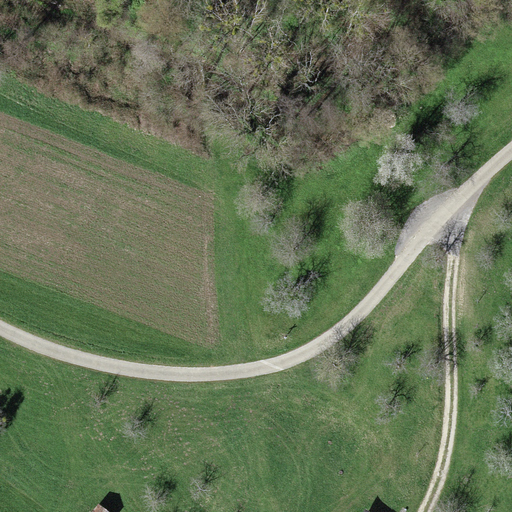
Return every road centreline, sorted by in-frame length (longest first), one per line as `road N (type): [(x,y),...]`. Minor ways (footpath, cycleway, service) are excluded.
road 1 (unclassified): [(511,154),(402,262),(377,303),(305,357),(215,377),(149,372),(87,364),(0,328)]
road 2 (track): [(456,205),(447,429),(423,511)]
